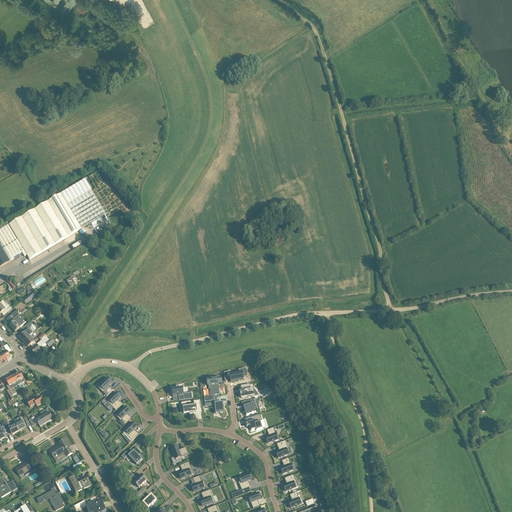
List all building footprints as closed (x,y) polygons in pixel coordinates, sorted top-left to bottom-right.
[(7,222),(0,226),(0,241),(1,244),(4,249),(3,249),(10,261),(14,259),(13,258),(22,252),(25,251),(27,255),(30,260),(82,229),(106,215),(85,180),(61,194),(31,212),(9,225),(7,222)] [(0,267),(10,261),(3,249),(0,244),(0,267)] [(77,283),(74,276),(66,280),(69,287),(77,283)] [(16,290),(19,295),(24,292),(21,287),(16,290)] [(33,292),(23,300),(26,304),(36,296),(33,292)] [(0,302),(0,314),(5,310),(8,313),(12,310),(8,305),(7,306),(3,301),(0,302)] [(20,328),(26,323),(19,315),(21,313),(18,310),(6,320),(10,325),(10,326),(15,332),(20,328)] [(19,337),(24,342),(33,334),(28,329),(26,332),(19,337)] [(33,334),(24,342),(28,347),(34,342),(37,339),(33,334)] [(46,336),(41,340),(42,341),(31,350),(35,355),(41,350),(40,349),(46,344),(49,347),(55,343),(51,339),(49,341),(46,336)] [(0,349),(3,354),(3,353),(6,359),(7,359),(10,357),(0,341),(0,349)] [(231,372),(224,373),(225,377),(229,376),(231,383),(244,380),(243,378),(248,377),(246,368),(239,370),(239,373),(231,375),(231,372)] [(20,372),(13,376),(16,382),(18,386),(25,382),(26,383),(29,381),(26,376),(23,378),(20,372)] [(13,376),(6,380),(9,386),(7,387),(9,390),(12,396),(17,394),(14,388),(12,385),(16,382),(13,376)] [(208,380),(207,380),(207,386),(209,386),(210,396),(219,395),(218,385),(222,384),(222,378),(217,378),(217,376),(207,378),(208,380)] [(100,385),(98,387),(102,392),(104,390),(108,395),(107,396),(106,396),(107,397),(114,390),(109,385),(112,383),(107,378),(100,385)] [(242,391),(240,392),(241,396),(240,396),(240,397),(241,396),(241,399),(248,397),(249,398),(249,397),(255,396),(254,390),(255,390),(254,389),(253,389),(251,389),(250,384),(241,386),(242,391)] [(183,388),(172,389),(173,396),(178,395),(179,401),(189,400),(188,393),(184,394),(183,388)] [(9,390),(5,393),(10,400),(11,402),(12,404),(13,406),(15,405),(17,404),(12,396),(9,390)] [(107,397),(101,402),(110,412),(114,409),(116,411),(123,405),(118,400),(121,397),(116,393),(109,399),(107,397)] [(217,396),(204,398),(205,403),(205,402),(207,402),(208,406),(215,405),(216,411),(217,411),(218,411),(219,411),(220,414),(221,414),(223,413),(224,413),(224,410),(224,408),(223,408),(223,406),(223,402),(220,403),(219,403),(219,400),(217,401),(217,396)] [(33,398),(27,401),(31,408),(36,405),(37,407),(44,403),(40,397),(34,400),(33,398)] [(195,405),(183,407),(184,414),(197,412),(197,410),(201,409),(200,400),(195,401),(195,405)] [(245,406),(243,406),(247,416),(256,413),(255,410),(258,410),(255,400),(244,402),(245,406)] [(125,407),(116,416),(120,421),(119,422),(123,426),(124,424),(125,425),(132,419),(127,414),(130,412),(125,407)] [(41,414),(43,417),(47,424),(53,420),(51,416),(54,415),(50,408),(47,409),(47,410),(41,414)] [(246,423),(246,425),(247,427),(250,426),(251,430),(252,431),(256,429),(256,431),(257,431),(263,429),(260,422),(262,421),(262,419),(260,415),(247,419),(248,423),(246,423)] [(19,423),(16,425),(19,432),(26,429),(25,426),(26,426),(22,417),(17,420),(19,423)] [(47,424),(43,417),(36,421),(34,417),(31,419),(36,426),(38,424),(40,427),(47,424)] [(6,422),(2,423),(3,426),(5,430),(8,429),(10,433),(11,433),(12,435),(19,432),(16,425),(14,421),(9,423),(7,424),(6,422)] [(132,423),(123,432),(132,441),(139,435),(134,430),(137,427),(132,423)] [(269,436),(266,438),(268,444),(278,440),(273,428),(267,431),(269,436)] [(50,451),(52,456),(57,463),(73,454),(64,440),(59,443),(60,445),(50,451)] [(279,452),(276,453),(278,459),(288,455),(292,453),(290,448),(289,448),(285,441),(277,444),(279,452)] [(177,447),(172,450),(176,462),(182,459),(181,457),(188,454),(186,448),(179,450),(177,447)] [(127,452),(122,457),(124,459),(128,456),(137,465),(140,462),(142,461),(141,461),(142,460),(139,457),(140,456),(136,452),(136,453),(134,451),(130,455),(127,452)] [(72,466),(73,468),(81,465),(77,455),(73,457),(76,464),(72,466)] [(284,467),(281,468),(283,475),(293,471),(293,470),(296,469),(294,464),(292,464),(291,465),(289,460),(288,458),(282,461),(284,467)] [(16,470),(20,476),(24,474),(26,476),(31,473),(30,470),(33,469),(34,471),(36,469),(33,464),(31,465),(29,462),(16,470)] [(182,472),(179,473),(182,479),(194,475),(191,469),(189,470),(187,464),(189,463),(189,462),(180,466),(182,472)] [(249,474),(237,479),(242,491),(251,487),(248,481),(252,480),(249,474)] [(133,475),(128,480),(130,482),(129,484),(132,481),(139,488),(147,480),(142,475),(137,480),(133,475)] [(287,485),(283,486),(286,492),(298,487),(293,475),(284,479),(287,485)] [(69,478),(77,493),(81,491),(81,490),(83,488),(84,490),(92,486),(88,478),(78,483),(75,476),(69,478)] [(195,485),(192,486),(194,492),(206,488),(204,482),(202,483),(199,476),(193,479),(195,485)] [(3,478),(0,479),(0,497),(1,499),(12,492),(18,489),(13,481),(7,485),(3,478)] [(146,491),(143,488),(137,493),(140,496),(146,491)] [(54,490),(39,498),(42,503),(42,502),(49,499),(50,501),(53,500),(56,506),(54,508),(56,511),(64,507),(63,504),(64,503),(61,497),(62,496),(61,492),(56,495),(54,490)] [(204,500),(200,501),(203,507),(215,502),(210,490),(201,494),(204,500)] [(258,493),(248,497),(253,509),(260,506),(258,500),(261,499),(258,493)] [(292,501),(289,502),(291,509),(303,504),(301,498),(299,499),(296,493),(290,495),(292,501)] [(142,495),(137,500),(140,503),(141,501),(145,505),(148,508),(151,505),(152,505),(153,504),(156,500),(151,495),(147,500),(142,495)] [(86,506),(87,505),(85,501),(74,506),(77,511),(86,507),(86,506)] [(93,502),(86,506),(86,507),(88,511),(107,511),(101,501),(94,505),(93,502)]
